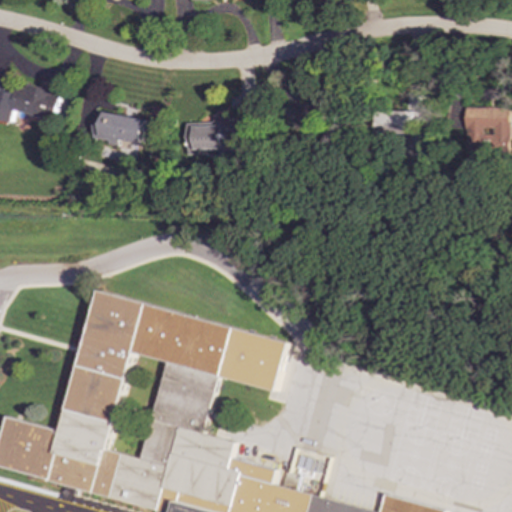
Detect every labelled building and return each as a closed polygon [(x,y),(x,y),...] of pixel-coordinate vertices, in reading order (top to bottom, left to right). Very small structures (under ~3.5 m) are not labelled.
[(0,89),(0,119),(13,122),(15,111),(59,120),(64,96),(53,94),(54,91),(19,84),(17,93),(0,89)] [(386,110),(384,136),(417,139),(415,156),(427,157),(430,114),(429,114),(431,93),(410,91),(409,111),(386,110)] [(331,100),(289,107),(292,129),(305,127),(305,130),(335,125),(331,100)] [(511,107),(467,108),(467,148),(486,148),(486,128),(492,128),(492,151),(511,151),(511,107)] [(149,120),(99,110),(94,133),(144,144),(149,120)] [(188,124),(189,152),(236,151),(236,136),(240,136),(240,115),(214,116),(214,123),(188,124)] [(101,289),(62,431),(8,417),(0,450),(0,468),(159,511),(446,511),(447,511),(388,495),(382,511),(374,511),(276,484),(279,470),(235,458),(239,442),(207,434),(222,377),(279,392),(292,344),(101,289)]
